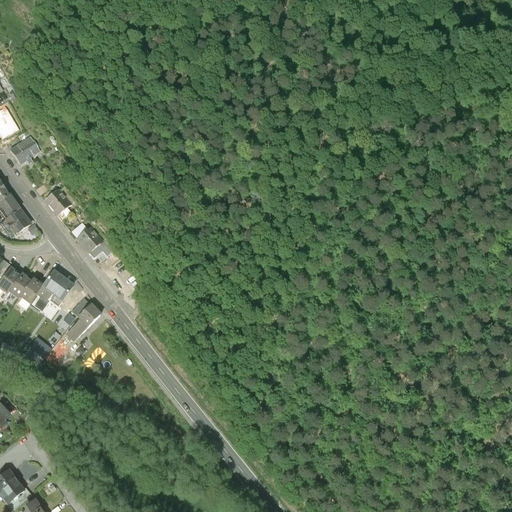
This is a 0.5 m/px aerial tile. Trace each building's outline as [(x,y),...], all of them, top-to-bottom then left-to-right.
[(40,152),(30,138),(10,152),(20,166),(40,152)] [(9,198),(0,183),(0,204),(9,218),(20,211),(10,197),(9,198)] [(71,206),(59,192),(45,203),(57,217),(71,206)] [(31,226),(20,211),(5,222),(16,236),(31,226)] [(88,232),(86,231),(75,239),(89,255),(103,243),(91,230),(88,232)] [(19,266),(29,271),(33,262),(24,257),(19,266)] [(9,294),(21,276),(19,278),(16,275),(17,274),(11,270),(0,284),(0,290),(7,295),(9,294)] [(74,288),(54,274),(38,296),(47,303),(52,296),(62,304),(74,288)] [(18,301),(31,284),(21,276),(9,294),(18,301)] [(33,281),(31,284),(18,301),(19,301),(21,299),(30,306),(42,289),(38,287),(39,285),(33,281)] [(82,299),(70,315),(74,318),(87,303),(82,299)] [(83,323),(89,328),(101,316),(92,306),(79,318),(83,323)] [(75,342),(89,328),(83,323),(79,327),(77,325),(68,334),(75,342)] [(24,490),(8,471),(0,477),(0,493),(8,503),(24,490)] [(42,511),(34,499),(25,508),(26,510),(24,511),(42,511)]
